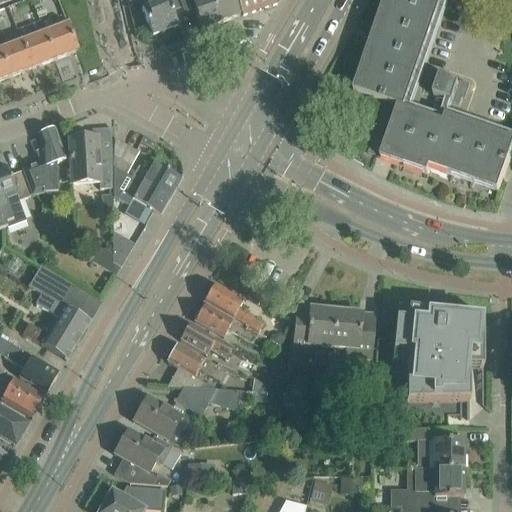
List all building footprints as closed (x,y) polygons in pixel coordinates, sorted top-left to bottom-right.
[(153,37),(178,27),(173,16),(190,10),(186,0),(166,0),(142,10),(153,37)] [(221,24),(212,0),(199,0),(192,3),(201,30),(221,24)] [(240,18),(233,0),(212,0),(221,24),(240,18)] [(260,11),(256,0),(237,0),(243,17),(260,11)] [(256,0),(260,11),(277,5),(274,0),(256,0)] [(405,111),(443,0),(386,0),(354,93),(386,104),(368,155),(428,176),(430,170),(498,193),(511,154),(511,140),(446,118),(444,125),(405,111)] [(77,53),(66,22),(43,31),(54,61),(77,53)] [(54,61),(43,31),(21,40),(32,70),(54,61)] [(32,70),(21,40),(0,47),(0,53),(10,78),(32,70)] [(0,81),(10,78),(0,53),(0,81)] [(460,83),(459,86),(440,80),(434,98),(453,104),(455,98),(465,102),(470,86),(460,83)] [(42,166),(23,173),(27,185),(31,198),(43,197),(57,196),(56,167),(67,161),(55,130),(39,137),(43,151),(36,154),(42,166)] [(113,131),(112,151),(112,168),(126,177),(129,173),(139,155),(114,141),(114,131),(113,131)] [(69,141),(70,161),(71,186),(99,185),(99,190),(112,189),(112,188),(112,168),(112,151),(99,152),(98,139),(69,141)] [(182,180),(181,179),(154,164),(149,174),(139,168),(133,177),(171,199),(182,180)] [(10,178),(6,167),(3,168),(0,167),(0,226),(2,231),(25,222),(16,200),(31,198),(27,185),(23,173),(10,178)] [(129,178),(126,177),(112,168),(112,188),(114,189),(114,198),(120,201),(123,195),(130,182),(127,180),(129,178)] [(171,199),(133,177),(130,182),(123,195),(161,217),(171,199)] [(113,198),(102,198),(103,216),(113,216),(113,198)] [(112,250),(112,265),(121,269),(135,245),(113,233),(112,250)] [(98,250),(91,262),(116,277),(121,269),(112,265),(112,250),(98,250)] [(101,305),(99,304),(84,295),(39,270),(28,290),(41,298),(36,307),(58,320),(52,329),(77,344),(101,305)] [(244,302),(215,286),(214,289),(210,290),(207,297),(207,300),(204,306),(205,306),(218,314),(232,321),(245,329),(258,336),(265,324),(239,310),(244,302)] [(196,322),(195,324),(225,341),(230,332),(253,346),(258,336),(245,329),(232,321),(218,314),(205,306),(204,309),(199,311),(196,317),(196,322)] [(483,370),(483,328),(483,318),(451,318),(452,315),(448,314),(447,318),(444,318),(445,308),(434,307),(433,318),(431,318),(432,313),(397,309),(392,365),(407,367),(406,404),(469,403),(469,370),(483,370)] [(333,348),(336,315),(323,313),(323,312),(297,309),(293,354),(320,357),(321,347),(333,348)] [(370,362),(375,317),(349,314),(349,316),(336,315),(333,348),(347,349),(346,359),(370,362)] [(66,362),(77,344),(52,329),(48,336),(26,323),(20,334),(66,362)] [(180,343),(197,353),(207,358),(211,351),(226,360),(229,355),(232,350),(229,348),(190,325),(180,343)] [(46,396),(59,375),(0,340),(0,355),(4,358),(3,359),(24,372),(19,380),(46,396)] [(270,344),(264,354),(274,360),(280,349),(270,344)] [(168,388),(184,389),(214,391),(215,386),(202,384),(203,384),(195,380),(199,372),(222,385),(228,375),(234,379),(238,373),(219,365),(217,369),(178,346),(168,364),(178,370),(168,388)] [(287,395),(285,384),(284,378),(284,379),(272,372),(264,385),(254,380),(252,394),(287,395)] [(32,420),(44,399),(27,389),(0,373),(0,390),(6,394),(1,402),(15,410),(32,420)] [(297,384),(285,384),(287,395),(297,396),(297,384)] [(245,393),(216,391),(217,391),(214,391),(184,389),(175,403),(201,418),(209,404),(237,413),(238,410),(242,411),(245,393)] [(133,423),(151,433),(169,444),(186,415),(173,408),(170,412),(147,399),(133,423)] [(0,440),(15,449),(28,427),(11,417),(0,410),(0,440)] [(315,412),(297,415),(299,435),(318,432),(315,412)] [(464,470),(464,442),(434,442),(426,442),(426,431),(400,431),(400,443),(418,443),(417,470),(464,470)] [(123,461),(114,476),(130,486),(153,487),(167,488),(171,482),(157,477),(156,479),(150,475),(156,464),(161,467),(171,450),(154,440),(151,445),(128,432),(114,456),(123,461)] [(365,456),(365,443),(351,442),(351,455),(365,456)] [(0,475),(9,460),(0,454),(0,475)] [(232,473),(238,480),(247,480),(252,472),(247,466),(237,466),(232,473)] [(464,499),(464,470),(417,470),(417,471),(415,471),(415,492),(399,492),(399,509),(401,509),(426,509),(426,505),(439,505),(439,499),(464,499)] [(247,496),(250,481),(232,482),(232,496),(247,496)] [(129,490),(127,488),(126,489),(127,490),(123,496),(110,488),(104,499),(107,501),(100,511),(162,511),(164,492),(129,490)]
